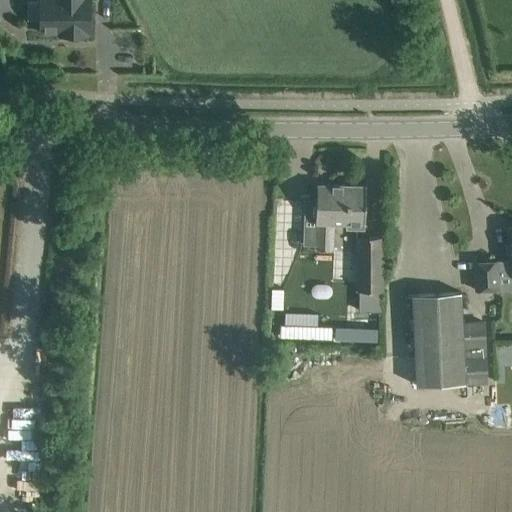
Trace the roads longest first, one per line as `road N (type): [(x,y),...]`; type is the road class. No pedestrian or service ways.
road 1 (tertiary): [(511,125),(0,129)]
road 2 (unknown): [(409,128),(414,240),(418,257),(434,268),(477,243),(451,127)]
